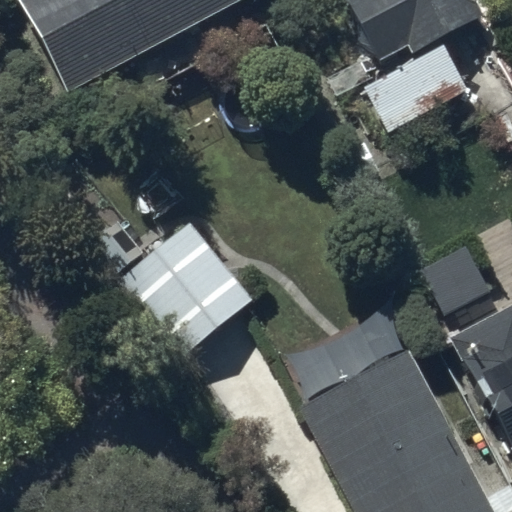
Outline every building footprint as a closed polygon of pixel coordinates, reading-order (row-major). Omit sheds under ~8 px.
[(14,0),(13,0),(65,100),(136,63),(152,94),(175,82),(157,49),(251,0),(14,0)] [(480,23),(467,0),(343,0),(382,67),(407,54),(414,66),(361,96),(387,142),(469,96),(440,45),(480,23)] [(188,228),(119,285),(182,361),(251,304),(188,228)] [(511,310),(449,344),(511,461),(511,310)] [(493,511),(408,356),(296,417),(348,511),(493,511)]
